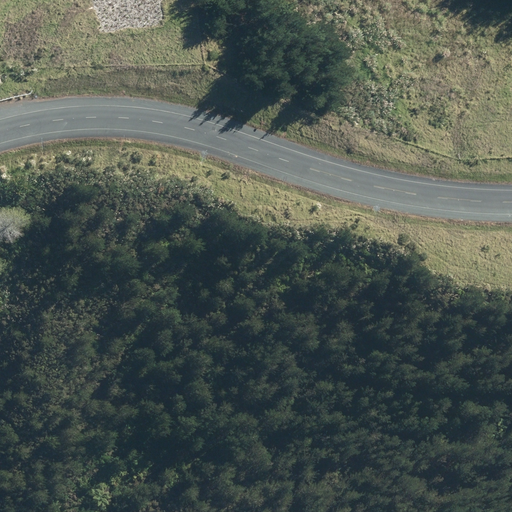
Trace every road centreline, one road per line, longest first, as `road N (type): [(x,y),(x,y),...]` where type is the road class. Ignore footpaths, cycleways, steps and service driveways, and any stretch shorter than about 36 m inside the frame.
road 1 (unclassified): [(220,137),(350,179),(511,201)]
road 2 (unclassified): [(0,131),(124,117),(220,137)]
road 3 (unclassified): [(220,137),(106,59),(47,0)]
